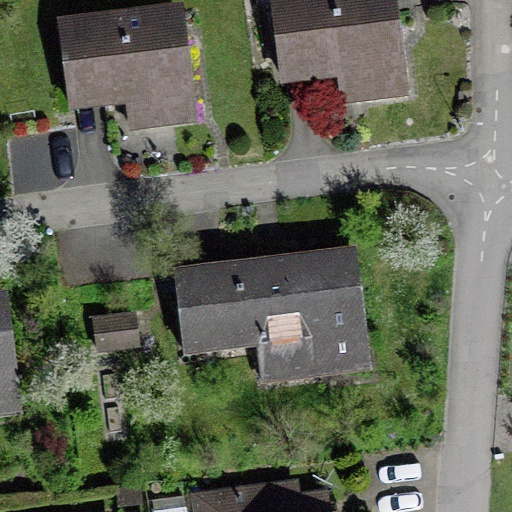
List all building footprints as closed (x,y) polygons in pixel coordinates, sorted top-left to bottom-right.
[(371,0),(287,0),(274,2),(285,82),(355,74),(359,100),(404,94),(394,14),(374,17),(371,0)] [(159,16),(62,29),(72,109),(145,100),(149,126),(192,120),(183,40),(163,41),(159,16)] [(295,259),(175,275),(184,356),(260,347),(262,382),(367,371),(355,269),(297,278),(295,259)] [(133,317),(93,321),(96,353),(136,349),(133,317)] [(0,415),(16,414),(7,325),(0,325),(0,415)] [(293,511),(291,490),(201,500),(201,511),(293,511)]
